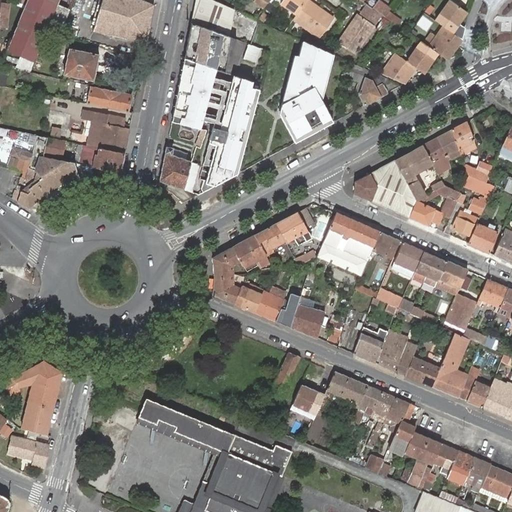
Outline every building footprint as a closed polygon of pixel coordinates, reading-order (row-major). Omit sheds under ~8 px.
[(56,0),(29,0),(8,51),(20,55),(32,60),(43,33),(47,22),(56,0)] [(150,23),(154,5),(142,0),(102,0),(92,30),(146,42),(150,23)] [(228,7),(212,0),(194,0),(190,23),(216,32),(221,34),(228,37),(233,9),(228,7)] [(306,0),(283,0),(281,3),(296,15),(306,0)] [(306,0),(296,15),(293,19),(320,38),(333,18),(307,0),(306,0)] [(360,0),(367,5),(372,9),(372,8),(373,8),(376,3),(378,0),(360,0)] [(451,1),(437,22),(442,26),(453,33),(467,13),(468,13),(451,1)] [(388,12),(376,3),(373,8),(385,16),(388,12)] [(8,4),(0,4),(0,5),(0,26),(6,27),(8,4)] [(57,4),(50,21),(60,25),(67,7),(57,4)] [(361,13),(373,22),(379,14),(372,9),(367,5),(361,13)] [(388,12),(385,16),(395,24),(398,19),(388,12)] [(347,28),(338,42),(354,53),(374,26),(359,15),(349,29),(347,28)] [(216,32),(190,23),(184,58),(215,69),(225,72),(236,39),(228,37),(221,34),(216,32)] [(265,47),(271,30),(255,24),(249,42),(265,47)] [(462,39),(453,33),(442,26),(435,36),(428,46),(438,53),(447,60),(455,49),(453,47),(455,44),(457,46),(462,39)] [(423,43),(428,46),(435,36),(431,32),(423,43)] [(93,53),(94,44),(88,43),(71,39),(69,48),(93,53)] [(330,53),(302,41),(298,56),(294,55),(281,106),(285,115),(284,116),(296,137),(331,118),(321,101),(318,95),(319,90),(324,91),(331,65),(327,64),(330,53)] [(261,48),(246,42),(241,57),(256,62),(261,48)] [(423,43),(422,42),(407,62),(415,68),(423,73),(438,53),(428,46),(423,43)] [(93,53),(69,48),(63,74),(93,80),(95,70),(96,64),(98,54),(93,53)] [(32,60),(20,55),(16,66),(29,72),(33,60),(32,60)] [(386,76),(404,84),(415,68),(407,62),(399,56),(386,76)] [(215,69),(184,58),(171,121),(199,131),(200,128),(202,119),(204,113),(208,99),(209,95),(212,81),(213,77),(215,69)] [(359,94),(364,105),(381,96),(387,93),(383,85),(377,88),(372,79),(365,77),(366,73),(368,70),(358,66),(352,64),(348,77),(359,81),(355,93),(359,94)] [(280,88),(282,74),(274,73),(272,87),(280,88)] [(252,81),(233,75),(231,82),(231,85),(226,101),(225,104),(222,117),(220,124),(214,123),(209,139),(216,141),(214,148),(211,160),(209,166),(206,180),(203,179),(201,189),(203,192),(232,176),(255,88),(251,87),(252,81)] [(377,88),(383,85),(378,76),(372,79),(377,88)] [(223,100),(228,84),(231,85),(231,82),(213,77),(212,81),(224,84),(220,98),(209,95),(208,99),(219,102),(216,116),(204,113),(202,119),(214,123),(220,124),(222,117),(219,117),(222,103),(225,104),(226,101),(223,100)] [(67,93),(66,99),(70,100),(75,101),(87,103),(127,112),(130,95),(112,91),(109,91),(90,87),(88,99),(75,96),(76,95),(67,93)] [(260,89),(255,88),(232,176),(237,173),(260,89)] [(285,115),(281,106),(279,114),(295,143),(333,122),(331,118),(296,137),(284,116),(285,115)] [(91,121),(87,145),(88,145),(89,146),(93,146),(99,148),(124,153),(129,128),(129,126),(124,124),(125,118),(83,109),(81,119),(91,121)] [(466,121),(451,129),(458,148),(460,153),(463,151),(461,147),(473,140),(466,121)] [(53,127),(51,136),(59,138),(61,129),(53,127)] [(511,127),(510,127),(502,145),(500,150),(506,153),(510,154),(511,150),(511,127)] [(206,130),(200,128),(199,131),(195,146),(200,148),(206,130)] [(458,148),(451,129),(436,137),(448,160),(460,153),(458,148)] [(62,140),(48,137),(45,156),(65,161),(69,141),(64,141),(62,140)] [(448,160),(436,137),(422,145),(432,164),(438,174),(450,167),(448,160)] [(211,160),(208,159),(211,147),(214,148),(216,141),(209,139),(203,164),(209,166),(211,160)] [(473,140),(461,147),(463,151),(475,145),(473,140)] [(89,146),(88,145),(83,144),(79,164),(85,165),(85,166),(91,167),(92,167),(120,173),(124,153),(99,148),(93,146),(89,146)] [(422,145),(394,160),(405,179),(413,174),(432,164),(422,145)] [(172,149),(166,147),(159,180),(183,189),(191,162),(171,155),(172,149)] [(17,201),(29,207),(30,206),(34,202),(43,194),(45,192),(47,191),(50,189),(52,187),(55,186),(58,184),(60,183),(63,182),(66,180),(69,179),(71,179),(74,178),(77,177),(80,176),(83,175),(86,174),(89,174),(92,173),(91,167),(85,166),(85,165),(79,164),(45,156),(33,154),(20,191),(17,201)] [(370,201),(409,218),(416,202),(416,200),(407,184),(405,179),(394,160),(369,174),(354,181),(354,194),(370,201)] [(485,182),(492,167),(480,162),(476,170),(465,165),(469,175),(485,182)] [(45,192),(43,194),(49,202),(59,196),(69,190),(81,186),(90,184),(94,183),(92,173),(89,174),(86,174),(83,175),(80,176),(77,177),(74,178),(71,179),(69,179),(66,180),(63,182),(60,183),(58,184),(55,186),(52,187),(50,189),(47,191),(45,192)] [(405,179),(407,184),(416,180),(413,174),(405,179)] [(494,186),(485,182),(469,175),(465,184),(490,194),(494,186)] [(407,184),(416,200),(425,196),(416,180),(407,184)] [(431,186),(434,190),(444,185),(441,180),(431,186)] [(409,218),(428,226),(430,221),(438,225),(442,215),(449,218),(457,201),(460,194),(461,193),(457,191),(451,189),(444,185),(434,190),(434,191),(440,193),(447,197),(441,212),(435,210),(421,204),(416,202),(409,218)] [(416,200),(416,202),(421,204),(440,193),(434,191),(425,196),(416,200)] [(470,208),(481,213),(487,200),(480,197),(479,201),(474,199),(470,208)] [(304,208),(297,211),(308,230),(309,233),(316,229),(304,208)] [(452,227),(471,236),(477,223),(479,218),(460,210),(452,227)] [(297,211),(276,223),(285,240),(286,242),(294,238),(298,245),(312,237),(309,233),(308,230),(297,211)] [(316,257),(360,276),(372,249),(379,232),(357,223),(335,213),(316,257)] [(276,223),(254,235),(259,243),(266,255),(273,251),(271,248),(285,240),(276,223)] [(468,244),(489,253),(498,232),(491,230),(487,228),(477,223),(471,236),(468,244)] [(494,255),(511,262),(511,232),(505,229),(494,255)] [(379,232),(372,249),(386,255),(389,249),(395,252),(400,241),(393,238),(379,232)] [(265,264),(269,261),(266,255),(259,243),(254,235),(232,247),(240,261),(244,267),(260,258),(265,264)] [(412,277),(423,251),(402,242),(392,267),(393,269),(412,277)] [(213,294),(234,303),(240,288),(233,285),(232,265),(240,261),(232,247),(212,258),(214,274),(213,294)] [(389,249),(386,255),(392,258),(395,252),(389,249)] [(426,275),(434,256),(423,251),(412,277),(423,282),(426,275)] [(298,265),(316,257),(314,252),(305,256),(304,255),(295,259),(298,265)] [(446,261),(434,256),(426,275),(438,280),(439,278),(446,261)] [(467,270),(446,261),(439,278),(459,287),(467,270)] [(459,287),(439,278),(438,280),(436,285),(456,294),(459,287)] [(508,288),(487,279),(477,302),(472,312),(476,314),(481,303),(484,304),(486,301),(496,306),(494,310),(497,312),(508,288)] [(240,306),(255,312),(262,295),(248,289),(250,284),(243,281),(240,288),(234,303),(240,306)] [(355,289),(373,297),(375,298),(377,293),(357,284),(355,289)] [(375,298),(387,303),(391,293),(379,288),(377,293),(375,298)] [(511,289),(508,288),(497,312),(496,314),(502,316),(503,314),(509,317),(510,317),(511,312),(511,289)] [(280,323),(291,327),(298,304),(300,297),(300,296),(299,295),(301,291),(297,290),(296,294),(291,292),(288,301),(280,323)] [(255,312),(275,321),(284,299),(263,291),(262,295),(255,312)] [(396,307),(398,308),(401,301),(402,298),(391,293),(387,303),(396,307)] [(456,294),(445,320),(465,328),(471,315),(472,312),(477,302),(456,294)] [(298,304),(325,311),(327,305),(300,297),(298,304)] [(390,315),(393,317),(394,313),(396,307),(387,303),(375,298),(373,297),(371,303),(391,312),(390,315)] [(275,321),(280,323),(288,301),(284,299),(275,321)] [(410,313),(413,306),(401,301),(398,308),(410,313)] [(291,327),(317,338),(325,311),(298,304),(291,327)] [(424,312),(424,311),(413,306),(410,313),(421,318),(424,312)] [(428,321),(421,318),(410,313),(398,308),(396,307),(394,313),(397,314),(399,311),(401,312),(400,315),(413,321),(413,322),(425,327),(428,321)] [(433,316),(424,312),(421,318),(428,321),(431,322),(433,316)] [(465,328),(445,320),(443,323),(460,330),(464,332),(465,328)] [(442,327),(431,322),(428,321),(425,327),(441,334),(441,333),(443,328),(442,327)] [(353,353),(376,363),(386,337),(387,333),(383,331),(382,335),(380,334),(377,341),(369,337),(372,331),(362,327),(353,353)] [(455,332),(443,328),(441,333),(452,338),(455,332)] [(487,337),(465,328),(464,332),(462,336),(467,338),(480,343),(483,345),(486,339),(487,337)] [(372,331),(369,337),(377,341),(380,334),(382,335),(383,331),(379,330),(378,334),(372,331)] [(386,337),(404,344),(406,339),(388,331),(387,333),(386,337)] [(467,338),(462,336),(458,334),(455,332),(452,338),(440,368),(432,386),(458,397),(459,394),(467,375),(454,369),(467,338)] [(407,372),(413,357),(414,355),(405,351),(408,345),(404,344),(386,337),(376,363),(396,371),(405,375),(407,372)] [(498,344),(486,339),(483,345),(503,354),(505,354),(507,349),(500,346),(497,345),(498,344)] [(288,353),(277,375),(290,380),(298,362),(300,358),(288,353)] [(505,354),(503,354),(500,361),(508,364),(511,357),(505,354)] [(405,375),(432,386),(440,368),(413,357),(407,372),(405,375)] [(32,383),(21,428),(25,429),(46,434),(61,372),(54,369),(47,365),(43,362),(3,384),(9,394),(19,389),(18,387),(32,383)] [(478,368),(471,366),(467,375),(459,394),(468,397),(466,401),(481,407),(489,387),(490,387),(475,381),(473,380),(478,368)] [(353,407),(357,409),(358,407),(367,386),(348,377),(334,372),(326,390),(324,395),(328,397),(330,392),(355,403),(354,406),(353,407)] [(290,380),(277,375),(270,391),(271,391),(270,395),(280,400),(282,396),(283,396),(289,382),(290,380)] [(475,381),(490,387),(491,383),(476,377),(475,381)] [(511,398),(511,384),(494,377),(489,387),(481,407),(505,416),(511,398)] [(305,416),(313,419),(318,410),(322,399),(324,395),(316,392),(301,385),(293,404),(307,410),(305,416)] [(363,414),(370,417),(371,415),(373,411),(381,391),(367,386),(358,407),(357,409),(353,419),(352,420),(360,423),(363,414)] [(395,397),(381,391),(373,411),(387,417),(395,397)] [(326,401),(328,397),(324,395),(322,399),(318,410),(321,411),(326,401)] [(409,403),(395,397),(387,417),(397,421),(395,425),(395,428),(397,429),(400,423),(401,421),(409,403)] [(273,450),(146,398),(138,416),(216,449),(227,453),(214,486),(204,510),(209,511),(256,511),(263,496),(256,493),(266,469),(273,472),(282,476),(292,452),(275,445),(273,450)] [(397,429),(392,440),(407,446),(413,432),(415,427),(411,425),(407,423),(414,405),(409,403),(401,421),(400,423),(397,429)] [(293,404),(290,409),(305,416),(307,410),(293,404)] [(347,421),(351,423),(352,420),(353,419),(357,409),(353,407),(349,417),(347,421)] [(93,421),(102,423),(105,414),(95,411),(93,421)] [(138,416),(136,422),(213,454),(203,481),(214,486),(227,453),(216,449),(138,416)] [(397,421),(387,417),(385,421),(395,425),(397,421)] [(371,442),(375,444),(379,434),(383,424),(379,423),(376,430),(377,430),(376,433),(375,433),(371,442)] [(0,431),(0,434),(5,438),(11,429),(5,424),(0,431)] [(407,446),(404,452),(433,464),(433,463),(441,444),(413,432),(407,446)] [(33,464),(43,467),(48,445),(11,436),(7,452),(34,459),(33,464)] [(407,446),(392,440),(389,449),(403,455),(404,452),(407,446)] [(458,451),(441,444),(433,463),(442,467),(442,466),(444,467),(450,470),(458,451)] [(474,458),(458,451),(450,470),(449,473),(448,475),(464,482),(465,479),(466,476),(470,468),(474,458)] [(390,462),(368,455),(363,467),(386,475),(390,462)] [(490,464),(474,458),(470,468),(466,476),(465,479),(474,483),(471,489),(479,492),(479,490),(481,486),(490,464)] [(408,481),(423,488),(431,468),(417,462),(413,470),(407,468),(402,479),(408,481)] [(511,487),(511,473),(490,464),(481,486),(508,497),(511,487)] [(422,490),(423,491),(438,497),(440,493),(433,489),(430,488),(437,471),(431,468),(423,488),(422,490)] [(266,469),(256,493),(263,496),(273,472),(266,469)] [(256,511),(209,511),(204,510),(214,486),(203,481),(193,503),(196,504),(192,511),(269,511),(284,477),(282,476),(273,472),(263,496),(256,511)] [(479,490),(506,501),(507,501),(508,497),(481,486),(479,490)] [(414,511),(415,511),(474,511),(471,510),(455,504),(443,499),(438,497),(423,491),(414,511)] [(445,493),(443,499),(455,504),(457,498),(445,493)] [(0,511),(6,511),(9,506),(9,502),(7,499),(5,497),(0,494),(0,511)] [(457,498),(455,504),(471,510),(473,505),(457,498)]
